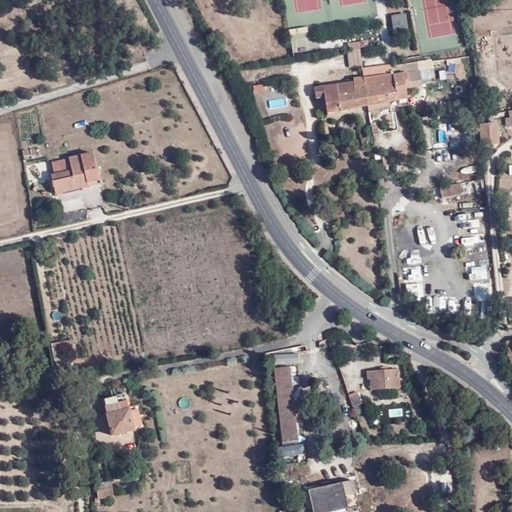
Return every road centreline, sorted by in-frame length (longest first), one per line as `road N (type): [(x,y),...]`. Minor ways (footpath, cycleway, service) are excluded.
road 1 (tertiary): [(156,0),(279,235),(304,266),(349,305),(464,371),(511,414)]
road 2 (unknown): [(333,291),(305,336),(288,343),(116,373),(88,387),(76,419),(81,511)]
road 3 (unknown): [(249,181),(0,244)]
road 4 (track): [(180,50),(0,106)]
